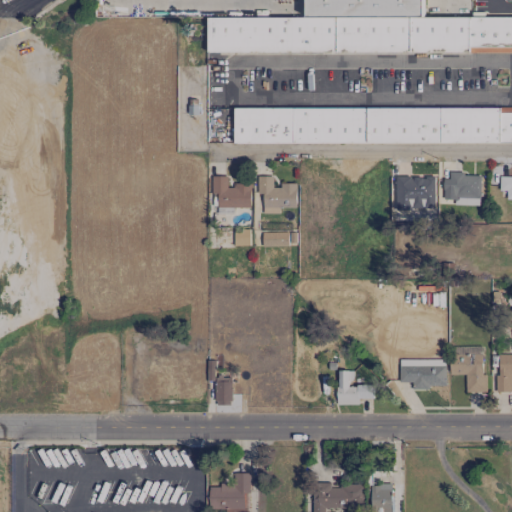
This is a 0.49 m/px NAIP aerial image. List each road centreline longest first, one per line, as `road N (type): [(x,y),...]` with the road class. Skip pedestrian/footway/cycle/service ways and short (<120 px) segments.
road 1 (residential): [(0,428),(511,429)]
road 2 (residential): [(511,149),(214,154)]
